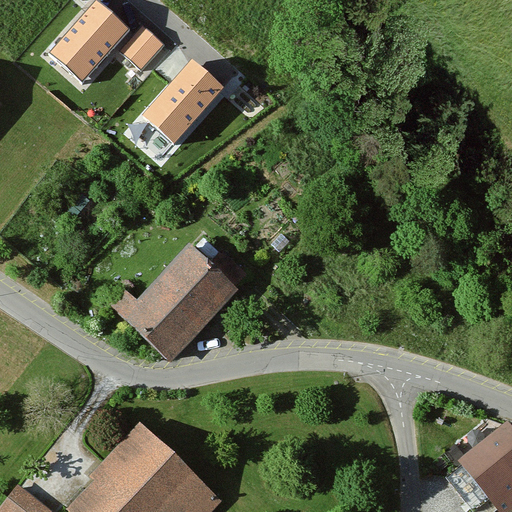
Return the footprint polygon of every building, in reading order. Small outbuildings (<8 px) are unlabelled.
[(129,31),(95,0),(47,54),(81,84),(129,31)] [(137,21),(121,51),(148,66),(165,36),(137,21)] [(224,89),(191,60),(141,117),(174,146),(224,89)] [(244,289),(194,245),(128,318),(179,362),(244,289)] [(214,511),(226,500),(147,424),(94,478),(100,484),(74,511),(73,511),(214,511)] [(458,464),(496,511),(511,511),(511,433),(506,426),(458,464)] [(52,511),(20,486),(1,509),(4,511),(52,511)]
